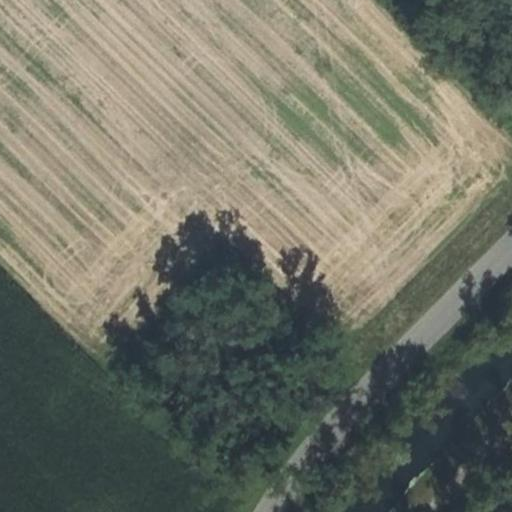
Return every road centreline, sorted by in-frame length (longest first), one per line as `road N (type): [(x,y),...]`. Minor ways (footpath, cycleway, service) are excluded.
road 1 (tertiary): [(511,248),(356,404),(268,511)]
road 2 (track): [(511,415),(435,511)]
